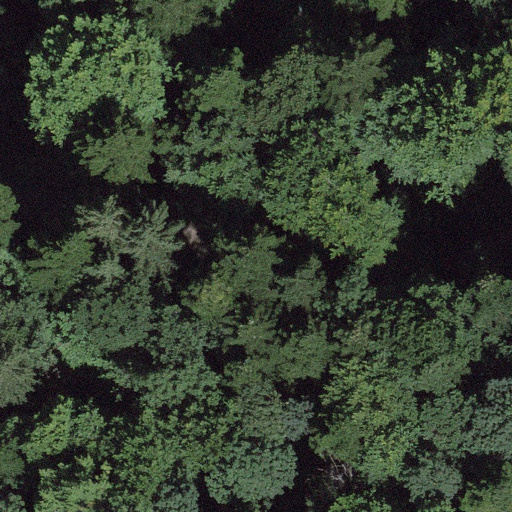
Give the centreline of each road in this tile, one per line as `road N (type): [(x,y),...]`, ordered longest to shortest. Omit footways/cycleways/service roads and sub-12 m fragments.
road 1 (track): [(0,201),(270,244),(461,345),(511,409)]
road 2 (track): [(22,205),(81,157),(225,79),(366,29)]
